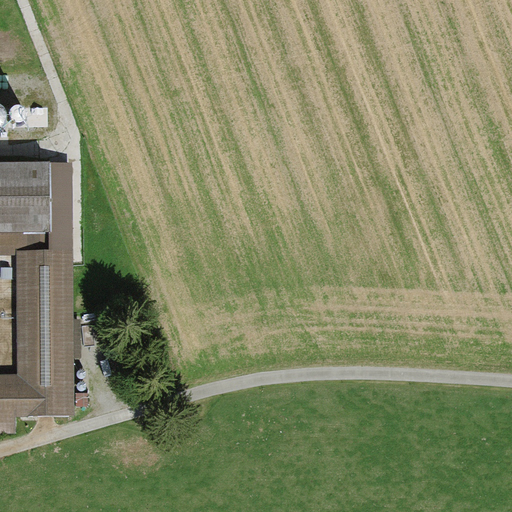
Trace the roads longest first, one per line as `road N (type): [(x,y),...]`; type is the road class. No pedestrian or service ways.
road 1 (residential): [(511,381),(278,374),(0,450)]
road 2 (track): [(21,0),(67,134),(44,149),(0,151)]
